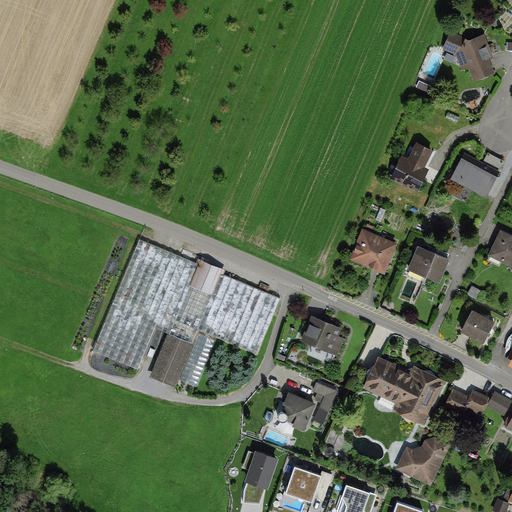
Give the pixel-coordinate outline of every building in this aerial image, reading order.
[(451,34),(446,48),(458,53),(463,67),(469,65),(475,78),(492,72),(486,58),(491,56),(483,37),(470,42),(451,34)] [(401,156),(390,179),(418,193),(429,170),(423,168),(432,150),(416,142),(407,159),(401,156)] [(501,177),(465,157),(453,179),(489,199),(501,177)] [(400,242),(365,228),(353,259),(387,273),(400,242)] [(511,234),(502,229),(490,255),(511,265),(511,234)] [(452,259),(421,246),(411,269),(443,282),(452,259)] [(225,269),(200,259),(189,286),(214,296),(225,269)] [(497,323),(475,311),(465,330),(487,341),(497,323)] [(343,329),(314,318),(304,343),(340,357),(346,342),(339,339),(343,329)] [(195,346),(167,335),(151,376),(178,387),(195,346)] [(413,373),(381,358),(366,389),(399,404),(396,411),(426,425),(447,380),(417,366),(413,373)] [(337,390),(317,383),(314,390),(318,392),(315,399),(322,402),(315,420),(323,423),(337,390)] [(488,398),(473,391),(470,398),(454,391),(447,405),(463,412),(466,406),(481,413),(488,398)] [(314,403),(288,393),(278,419),(305,429),(314,403)] [(510,401),(495,393),(489,405),(504,413),(510,401)] [(409,447),(398,469),(434,485),(453,444),(437,437),(427,439),(424,447),(414,449),(409,447)] [(276,459),(256,452),(244,488),(243,502),(260,503),(262,484),(267,486),(276,459)] [(321,475),(295,466),(286,492),(312,501),(319,481),(329,484),(332,475),(322,471),(321,475)] [(363,511),(370,491),(346,483),(342,495),(347,504),(344,511),(363,511)] [(504,511),(508,503),(499,499),(495,510),(498,511),(504,511)] [(422,511),(423,510),(397,501),(393,511),(422,511)]
